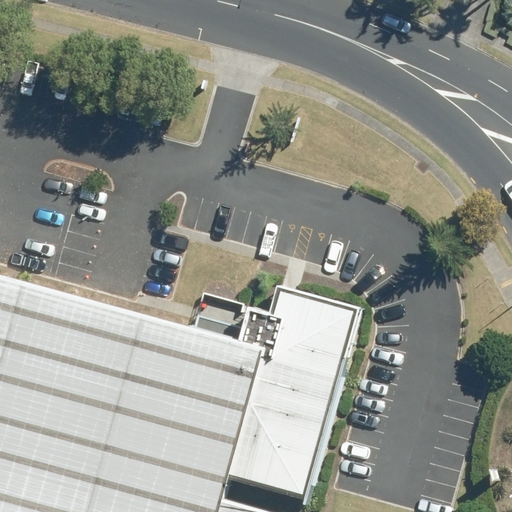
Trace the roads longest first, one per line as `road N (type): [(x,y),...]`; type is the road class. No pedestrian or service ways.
road 1 (tertiary): [(511,210),(464,142),(419,98),(277,14)]
road 2 (tertiary): [(277,14),(399,46),(511,96)]
